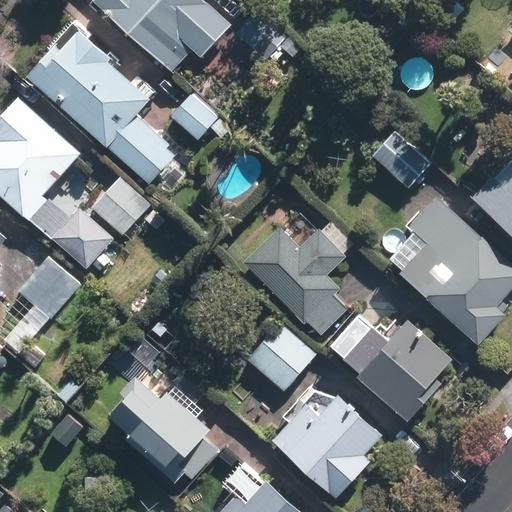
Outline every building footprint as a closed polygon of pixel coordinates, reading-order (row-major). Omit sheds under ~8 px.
[(210,0),(98,0),(176,69),(194,49),(204,57),(228,30),(222,24),(229,16),(210,0)] [(467,7),(460,0),(450,0),(436,13),(448,26),(467,7)] [(269,55),(281,43),(295,55),(304,45),(287,30),(262,8),(241,30),(269,55)] [(141,115),(159,95),(82,26),(38,76),(155,181),(181,151),(141,115)] [(174,115),(202,139),(213,127),(221,133),(230,123),(194,92),(174,115)] [(72,218),(50,198),(63,183),(60,180),(87,151),(24,93),(0,119),(0,186),(33,216),(30,219),(62,248),(66,244),(91,266),(118,237),(83,206),(72,218)] [(435,163),(399,128),(375,153),(411,187),(435,163)] [(511,180),(511,181),(500,171),(479,193),(490,203),(511,224),(511,180)] [(154,201),(123,174),(95,207),(127,233),(154,201)] [(511,306),(511,301),(508,298),(511,294),(511,245),(450,186),(416,222),(433,239),(406,268),(423,285),(481,340),(511,306)] [(333,220),(324,228),(321,225),(303,242),(284,224),(278,229),(249,258),(324,335),(351,309),(337,294),(345,286),(331,272),(350,254),(358,245),(333,220)] [(0,257),(0,249),(13,236),(0,224),(0,266),(5,261),(0,257)] [(21,289),(39,305),(10,339),(25,351),(83,282),(78,278),(50,255),(21,289)] [(0,327),(15,309),(0,296),(0,327)] [(375,332),(357,316),(335,340),(352,356),(375,332)] [(357,361),(366,369),(363,373),(414,419),(448,381),(440,374),(457,355),(414,316),(393,339),(384,331),(357,361)] [(321,351),(283,320),(250,359),(287,391),(321,351)] [(183,476),(187,471),(195,477),(198,474),(219,493),(248,461),(228,443),(223,448),(208,435),(215,427),(171,388),(164,396),(137,373),(121,391),(129,397),(113,415),(183,476)] [(388,433),(343,390),(323,411),(311,399),(274,437),(338,498),(378,457),(371,450),(388,433)] [(222,511),(313,511),(272,474),(251,496),(244,489),(222,511)] [(0,511),(22,511),(8,500),(0,509),(0,511)]
